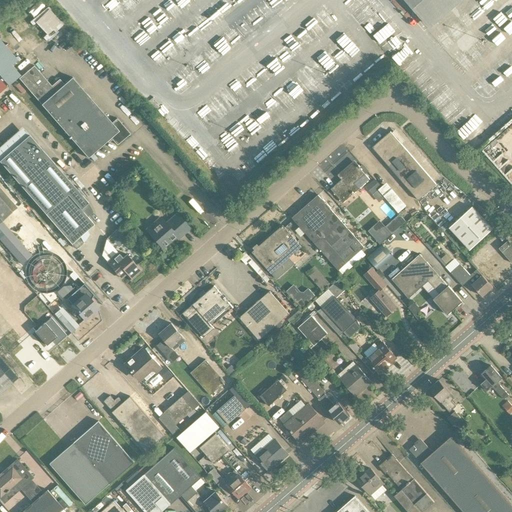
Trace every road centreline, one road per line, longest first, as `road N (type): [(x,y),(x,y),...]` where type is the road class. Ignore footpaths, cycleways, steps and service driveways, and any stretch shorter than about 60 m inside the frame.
road 1 (unclassified): [(0,432),(380,99),(406,104),(511,213)]
road 2 (tertiary): [(267,511),(511,296)]
road 3 (unknown): [(228,232),(76,69),(49,55)]
